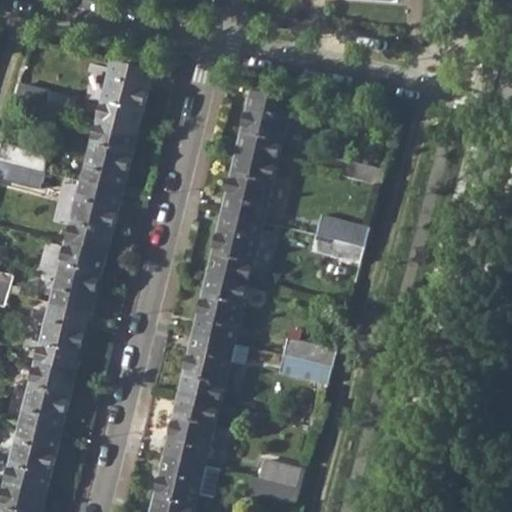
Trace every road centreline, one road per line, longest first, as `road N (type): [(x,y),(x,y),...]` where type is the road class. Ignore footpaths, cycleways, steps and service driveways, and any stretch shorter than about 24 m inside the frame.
road 1 (residential): [(97,511),(212,40)]
road 2 (residential): [(389,511),(493,101)]
road 3 (residential): [(212,40),(493,101)]
road 4 (residential): [(7,0),(212,40)]
